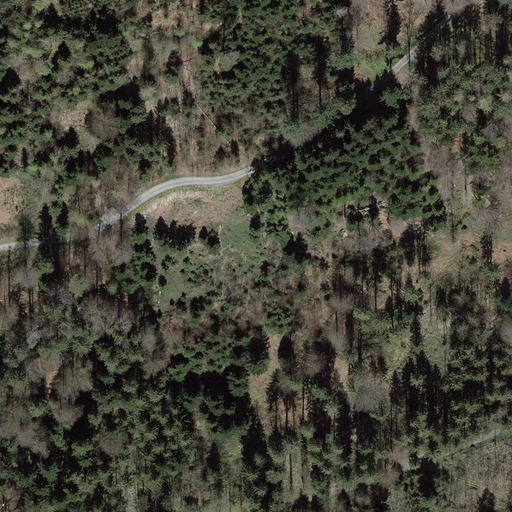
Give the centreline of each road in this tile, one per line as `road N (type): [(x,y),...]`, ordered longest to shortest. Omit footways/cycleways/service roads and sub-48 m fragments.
road 1 (track): [(0,250),(102,229),(174,182),(278,167),(472,0)]
road 2 (track): [(282,511),(511,424)]
